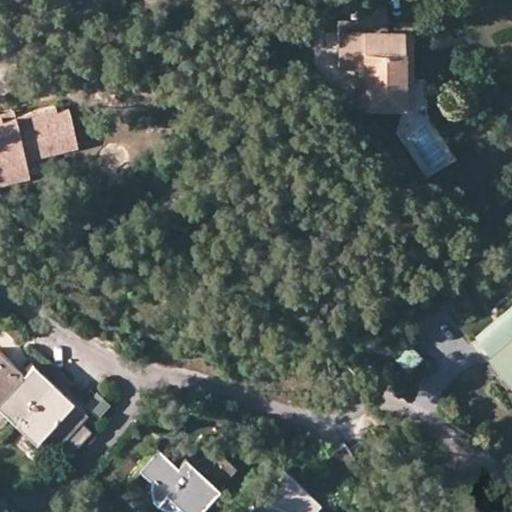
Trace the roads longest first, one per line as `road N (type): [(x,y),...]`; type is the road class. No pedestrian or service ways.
road 1 (residential): [(103,359),(217,385),(297,416),(395,406),(474,455),(511,496)]
road 2 (residential): [(103,359),(124,390),(122,413),(103,439),(44,496),(0,489)]
road 3 (residential): [(0,286),(103,359)]
